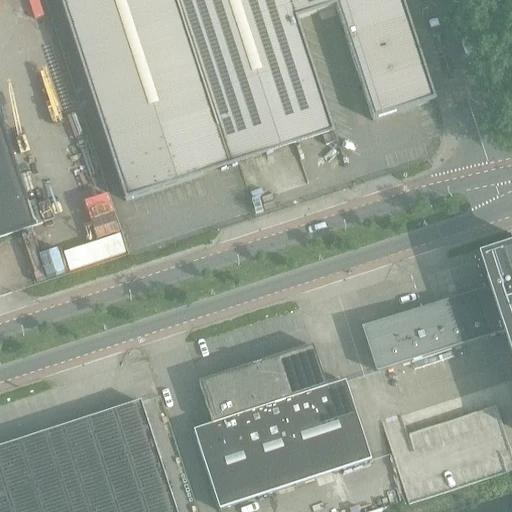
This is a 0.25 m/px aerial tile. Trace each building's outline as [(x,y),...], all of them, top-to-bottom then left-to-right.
[(59,0),(76,51),(83,49),(127,186),(121,188),(126,204),(201,179),(189,141),(322,98),(297,22),(336,9),(373,123),(430,105),(405,29),(411,26),(402,0),(59,0)] [(0,125),(0,239),(34,229),(0,125)] [(511,252),(481,263),(490,290),(476,295),(476,294),(362,331),(376,376),(490,339),(490,338),(504,334),(511,357),(511,252)] [(369,465),(372,464),(346,384),(327,390),(313,349),(307,351),(307,352),(279,366),(277,361),(271,363),(243,378),(241,372),(235,374),(235,375),(207,390),(205,384),(199,386),(213,427),(194,433),(219,511),(222,511),(369,464),(369,465)] [(134,409),(0,452),(0,511),(174,511),(142,413),(143,412),(141,404),(133,407),(134,409)]
